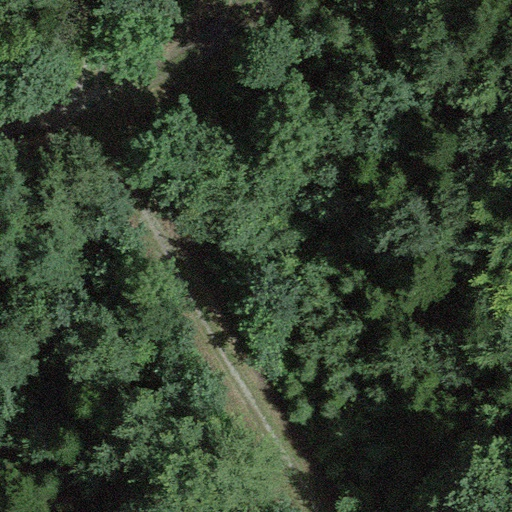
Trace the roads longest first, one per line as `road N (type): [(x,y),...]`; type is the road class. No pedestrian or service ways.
road 1 (track): [(92,0),(104,106),(143,216),(311,511)]
road 2 (track): [(0,126),(104,106),(246,0)]
